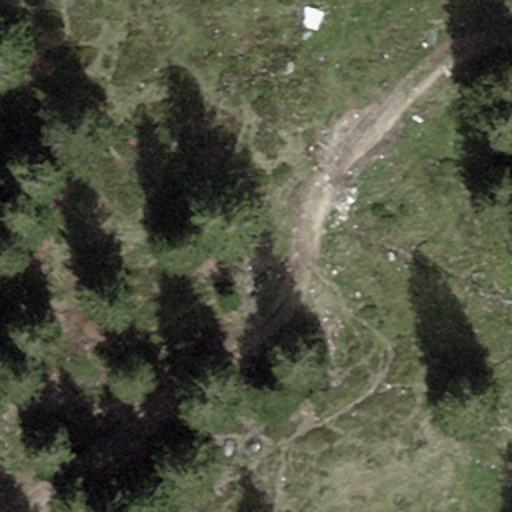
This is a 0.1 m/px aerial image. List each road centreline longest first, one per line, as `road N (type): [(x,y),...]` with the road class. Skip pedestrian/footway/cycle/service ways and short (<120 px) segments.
road 1 (track): [(296,241),(244,392),(88,393),(0,453)]
road 2 (track): [(511,45),(463,55),(355,135),(296,241)]
